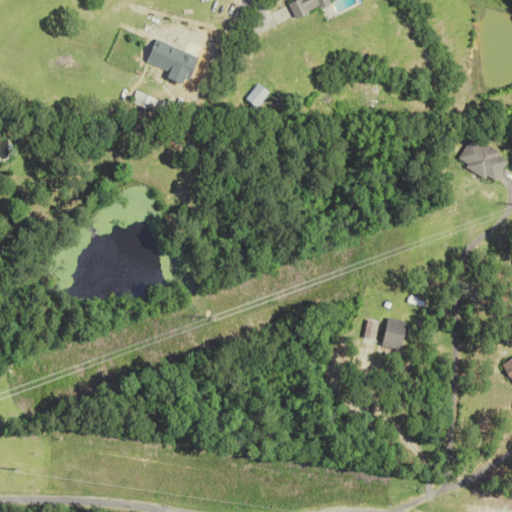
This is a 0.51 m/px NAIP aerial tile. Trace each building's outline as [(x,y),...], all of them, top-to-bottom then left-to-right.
[(330,0),(296,0),(285,6),(292,19),(330,0)] [(174,50),(152,40),(142,62),(164,72),(174,50)] [(256,108),(267,92),(255,83),(244,100),(256,108)] [(497,181),(510,157),(470,137),(458,162),(497,181)] [(383,346),(404,350),(409,322),(388,318),(383,346)] [(511,358),(502,366),(511,380),(511,358)]
